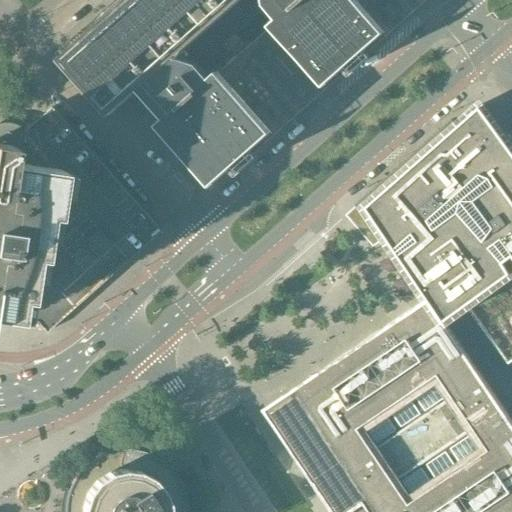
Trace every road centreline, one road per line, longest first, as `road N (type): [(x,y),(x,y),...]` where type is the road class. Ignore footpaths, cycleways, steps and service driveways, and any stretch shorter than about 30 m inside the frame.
road 1 (residential): [(464,11),(204,238)]
road 2 (residential): [(235,271),(491,45)]
road 3 (residential): [(204,238),(32,58),(40,31),(77,0)]
road 4 (residential): [(256,511),(146,349)]
road 5 (residential): [(0,431),(108,382),(146,349)]
road 6 (residential): [(120,315),(51,378),(0,396)]
